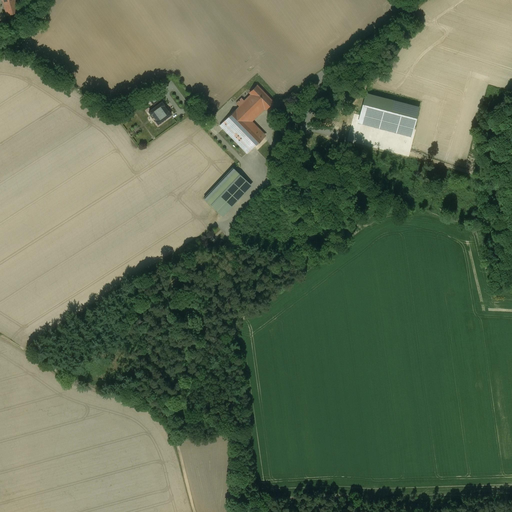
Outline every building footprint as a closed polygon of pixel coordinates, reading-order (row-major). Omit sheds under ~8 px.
[(14,0),(2,0),(7,16),(19,12),(14,0)] [(247,82),(238,74),(232,80),(240,89),(241,90),(243,88),(247,83),(248,83),(247,82)] [(253,89),(247,83),(243,88),(247,93),(250,91),(250,92),(253,89)] [(253,89),(250,92),(250,91),(247,93),(245,96),(247,98),(244,101),(241,98),(236,103),(239,106),(250,118),(259,109),(262,112),(265,108),(266,109),(273,102),(257,85),(253,89)] [(155,93),(148,98),(153,105),(160,100),(155,93)] [(162,102),(149,112),(151,115),(152,114),(156,120),(155,121),(158,124),(171,115),(168,111),(168,112),(164,106),(164,105),(162,102)] [(259,109),(250,118),(239,106),(236,109),(263,138),(266,135),(252,121),(262,112),(259,109)] [(263,138),(236,109),(226,119),(254,147),(263,138)] [(332,120),(323,117),(320,124),(329,127),(332,120)] [(291,126),(283,118),(275,127),(280,131),(285,134),(291,126)] [(254,147),(226,119),(220,125),(247,153),(254,147)] [(233,167),(204,198),(219,212),(248,181),(233,167)] [(313,184),(302,177),(300,182),(310,188),(313,184)]
